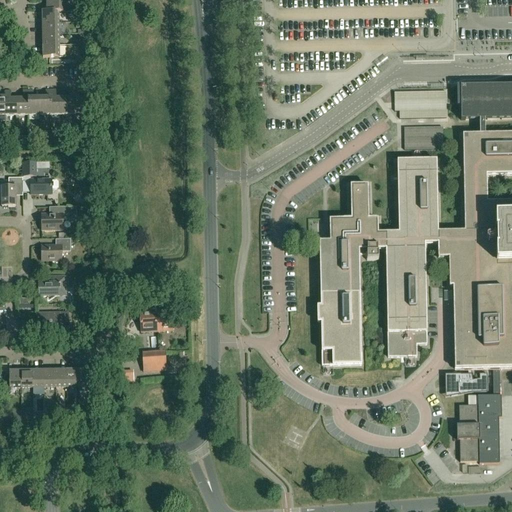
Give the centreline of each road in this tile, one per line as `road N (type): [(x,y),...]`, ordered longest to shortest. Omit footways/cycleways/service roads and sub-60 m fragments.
road 1 (tertiary): [(192,443),(206,427),(212,398),(202,5)]
road 2 (tertiary): [(53,462),(192,443)]
